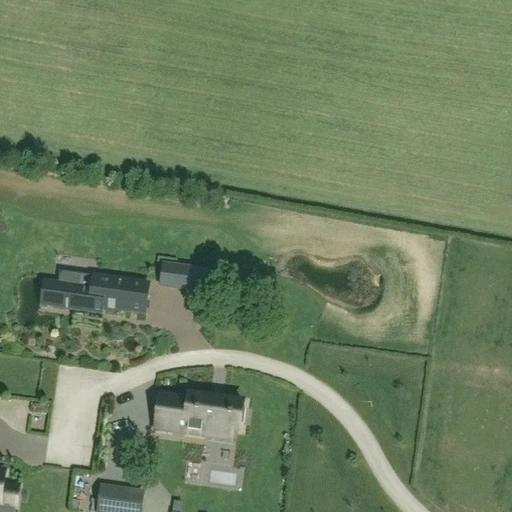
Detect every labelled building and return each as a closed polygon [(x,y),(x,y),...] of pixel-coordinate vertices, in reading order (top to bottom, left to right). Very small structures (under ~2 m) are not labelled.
[(160,286),(208,293),(211,271),(164,264),(160,286)] [(148,284),(95,277),(93,289),(58,284),(55,308),(41,306),(41,307),(103,316),(103,315),(101,315),(102,310),(146,316),(144,315),(148,284)] [(155,299),(154,328),(184,329),(185,300),(155,299)] [(57,327),(56,341),(129,343),(129,329),(57,327)] [(190,400),(161,396),(156,430),(205,436),(207,427),(239,431),(240,425),(244,426),(246,409),(242,409),(243,403),(190,396),(190,400)] [(0,503),(16,505),(18,488),(2,486),(4,473),(0,472),(0,503)] [(99,511),(140,511),(142,494),(103,489),(99,511)]
